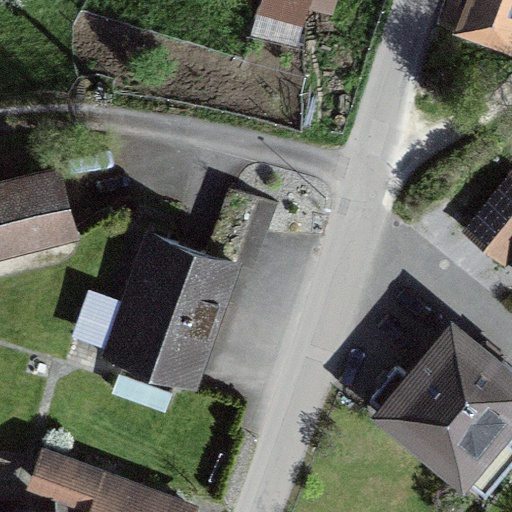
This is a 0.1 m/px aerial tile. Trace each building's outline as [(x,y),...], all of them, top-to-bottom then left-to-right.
[(294,0),(267,0),(264,16),(290,21),(294,0)] [(511,0),(470,0),(465,14),(511,31),(511,0)] [(0,190),(0,256),(83,240),(70,176),(0,190)] [(511,261),(511,259),(511,185),(474,232),(511,261)] [(241,270),(167,245),(130,352),(204,377),(241,270)] [(511,455),(511,373),(477,344),(415,415),(491,480),(511,455)] [(201,511),(56,457),(45,485),(111,509),(109,511),(201,511)]
